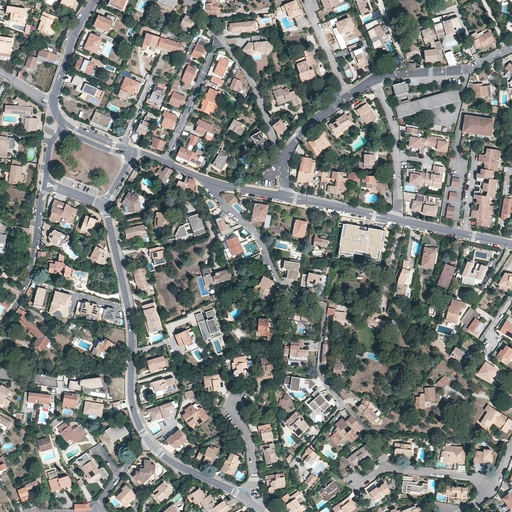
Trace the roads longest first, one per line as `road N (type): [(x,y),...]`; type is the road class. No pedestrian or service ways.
road 1 (residential): [(213,184),(257,233),(283,289),(325,306),(319,374),(343,402)]
road 2 (residential): [(104,204),(129,312),(133,408),(149,440)]
road 3 (residential): [(374,79),(464,70),(511,45)]
road 4 (residential): [(0,323),(32,271),(43,191)]
road 5 (residential): [(285,157),(256,92),(218,37)]
road 6 (residential): [(359,479),(386,467),(492,486)]
road 7 (residential): [(165,161),(218,37)]
